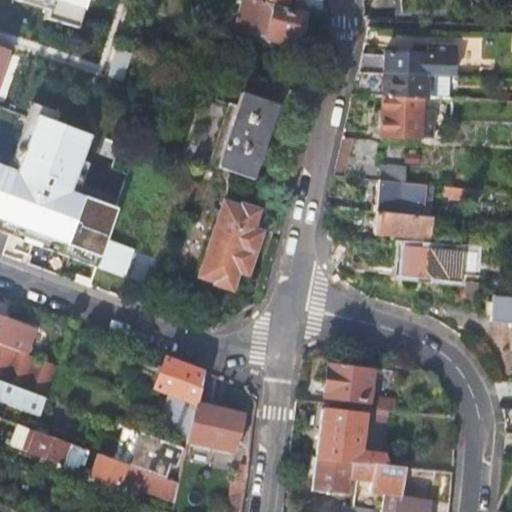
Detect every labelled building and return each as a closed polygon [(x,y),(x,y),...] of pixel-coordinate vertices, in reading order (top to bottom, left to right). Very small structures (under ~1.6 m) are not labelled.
[(76,26),(84,0),(21,0),(48,9),(45,17),(76,26)] [(299,37),(304,16),(272,8),(272,4),(255,0),(242,0),(235,32),(292,45),(295,36),(299,37)] [(263,0),(324,16),(323,0),(263,0)] [(0,72),(8,49),(0,45),(0,72)] [(428,56),(366,56),(363,74),(435,77),(455,78),(456,46),(428,45),(428,56)] [(254,179),(286,83),(248,72),(237,105),(229,102),(210,162),(254,179)] [(435,77),(363,74),(358,74),(353,95),(383,97),(424,98),(427,83),(435,83),(435,77)] [(424,98),(383,97),(381,136),(421,138),(424,98)] [(0,229),(122,274),(132,247),(106,238),(117,205),(72,188),(91,131),(36,112),(16,167),(0,161),(0,229)] [(380,144),(343,139),(334,178),(377,181),(380,144)] [(380,167),(379,182),(404,184),(405,169),(380,167)] [(379,182),(377,181),(373,212),(423,217),(426,186),(404,184),(379,182)] [(480,203),(481,191),(444,188),(443,196),(449,200),(480,203)] [(212,240),(252,253),(259,234),(249,230),(256,212),(224,204),(212,240)] [(423,217),(373,212),(347,210),(344,231),(362,233),(430,238),(432,217),(423,217)] [(246,273),(252,253),(212,240),(200,276),(230,288),(236,270),(246,273)] [(392,246),(347,242),(345,266),(389,270),(392,246)] [(404,247),(401,277),(423,279),(424,260),(444,262),(444,270),(444,271),(473,274),(475,253),(404,247)] [(424,260),(423,279),(429,279),(430,269),(444,270),(444,262),(424,260)] [(511,300),(491,298),(489,323),(511,325),(511,300)] [(0,318),(0,345),(28,356),(31,348),(28,346),(33,330),(0,318)] [(49,399),(58,367),(28,356),(0,345),(0,381),(32,393),(49,399)] [(196,403),(204,371),(166,357),(153,390),(173,398),(164,422),(189,432),(195,406),(196,406),(196,403)] [(366,404),(370,370),(327,364),(322,399),(366,404)] [(32,393),(0,381),(0,401),(25,411),(32,393)] [(375,412),(393,414),(394,402),(376,399),(375,412)] [(245,414),(196,403),(196,406),(195,406),(189,432),(187,443),(237,454),(245,414)] [(371,464),(383,466),(384,457),(359,454),(363,418),(320,413),(315,459),(370,466),(371,464)] [(86,456),(89,450),(24,427),(17,447),(65,464),(77,469),(82,455),(86,456)] [(113,459),(165,478),(170,464),(177,466),(184,448),(139,432),(132,451),(123,448),(121,454),(116,452),(113,459)] [(178,483),(165,478),(113,459),(104,456),(96,478),(118,485),(121,478),(175,498),(178,483)] [(428,511),(429,509),(399,506),(404,468),(383,466),(371,464),(370,466),(315,459),(311,492),(345,496),(347,481),(364,483),(368,493),(382,495),(380,511),(341,507),(340,511),(428,511)] [(76,473),(77,469),(65,464),(63,469),(76,473)]
